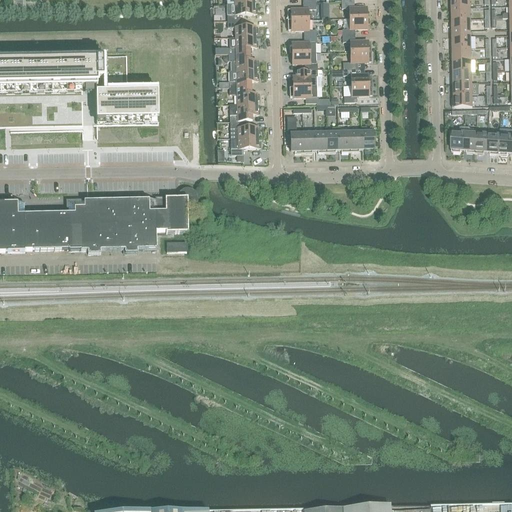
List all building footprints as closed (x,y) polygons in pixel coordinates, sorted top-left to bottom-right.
[(22,0),(13,0),(13,11),(23,10),(22,0)] [(451,0),(452,10),(470,10),(469,0),(451,0)] [(349,10),(349,21),(367,20),(367,19),(366,9),(354,10),(354,4),(341,4),(341,11),(349,10)] [(288,12),(288,22),(308,22),(308,12),(316,11),(316,5),(303,5),(303,11),(291,11),(291,12),(288,12)] [(227,6),(227,17),(227,23),(240,23),(240,17),(255,16),(256,16),(256,10),(255,10),(254,6),(234,6),(227,6)] [(511,8),(511,9),(511,15),(504,15),(503,17),(503,21),(511,21),(511,20),(511,8)] [(452,10),(452,22),(470,22),(470,10),(452,10)] [(343,31),(342,31),(342,38),(355,37),(355,31),(367,31),(367,22),(367,20),(349,21),(343,21),(343,31)] [(303,33),(304,39),(316,38),(316,32),(309,32),(308,22),(288,22),(288,32),(291,32),(291,33),(303,33)] [(452,36),(470,36),(470,22),(452,22),(453,33),(452,33),(452,36)] [(235,30),(235,40),(255,39),(255,35),(257,35),(257,29),(255,29),(255,28),(240,29),(240,23),(227,23),(227,30),(235,30)] [(470,36),(452,36),(452,40),(453,40),(453,50),(471,50),(470,36)] [(350,44),(350,54),(371,54),(370,44),(367,44),(367,43),(355,43),(355,37),(342,38),(342,44),(350,44)] [(316,55),(315,45),(317,45),(316,38),(304,39),(304,45),(291,45),(292,54),(291,54),(291,56),(316,55)] [(255,39),(235,40),(229,40),(230,50),(228,50),(228,57),(250,56),(250,50),(256,50),(256,49),(257,49),(257,43),(255,43),(255,39)] [(453,50),(453,62),(471,62),(471,50),(453,50)] [(343,65),(343,71),(356,71),(356,65),(368,65),(368,64),(371,64),(371,54),(350,54),(350,64),(343,65)] [(317,72),(317,65),(316,65),(316,55),(291,56),(292,57),(292,67),(304,66),(305,72),(317,72)] [(250,56),(228,57),(228,63),(231,63),(231,73),(231,74),(256,73),(256,69),(258,69),(258,63),(256,63),(256,62),(250,62),(250,56)] [(127,91),(126,58),(95,58),(0,60),(0,129),(10,130),(26,130),(59,129),(75,129),(83,128),(93,128),(96,128),(97,128),(127,128),(158,127),(157,90),(127,91)] [(453,62),(454,74),(471,74),(471,62),(453,62)] [(351,78),(351,88),(372,87),(371,77),(368,78),(368,77),(356,77),(356,71),(343,71),(343,78),(351,78)] [(316,89),(316,78),(317,78),(317,72),(305,72),(296,73),(296,78),(292,79),(289,80),(290,89),(310,89),(316,89)] [(256,73),(231,74),(231,73),(228,73),(229,85),(229,90),(251,90),(251,84),(256,84),(256,83),(258,83),(258,77),(256,77),(256,73)] [(454,74),(454,86),(472,85),(471,74),(454,74)] [(454,86),(454,98),(472,97),(472,85),(454,86)] [(372,87),(351,88),(351,98),(344,98),(344,105),(357,104),(356,98),(369,98),(369,97),(372,97),(372,87)] [(310,89),(290,89),(290,99),(293,99),(293,100),(305,100),(305,106),(318,105),(318,99),(310,99),(310,89)] [(251,90),(229,90),(229,97),(237,97),(237,107),(257,106),(257,102),(259,102),(259,96),(257,96),(251,96),(251,90)] [(472,97),(454,98),(454,100),(452,100),(452,110),(472,109),(472,97)] [(237,107),(229,107),(230,124),(243,124),(252,123),(252,117),(257,117),(259,117),(259,111),(257,111),(257,106),(237,107)] [(303,156),(303,136),(296,136),(296,119),(287,119),(288,137),(291,137),(291,154),(294,153),(294,156),(303,156)] [(243,124),(230,124),(230,141),(258,140),(258,136),(260,136),(259,130),(258,130),(258,129),(243,130),(243,124)] [(361,128),(361,134),(362,152),(364,152),(364,154),(374,154),(373,143),(376,143),(375,134),(367,134),(366,128),(361,128)] [(461,152),(464,152),(465,128),(461,128),(459,129),(459,134),(450,133),(450,143),(452,143),(451,154),(461,154),(461,152)] [(465,128),(464,152),(466,152),(466,154),(475,155),(476,135),(470,135),(471,130),(469,129),(465,128)] [(332,135),(326,135),(327,155),(335,155),(335,152),(338,152),(338,135),(338,129),(332,129),(332,135)] [(349,134),(338,135),(338,152),(341,152),(341,155),(350,154),(349,134)] [(361,134),(349,134),(350,154),(359,154),(359,152),(362,152),(361,134)] [(314,135),(303,136),(303,156),(312,155),(312,153),(315,153),(314,135)] [(326,135),(314,135),(315,153),(318,153),(318,155),(327,155),(326,135)] [(484,153),(487,153),(488,136),(476,135),(475,155),(484,156),(484,153)] [(489,156),(498,157),(500,137),(488,136),(487,153),(490,154),(489,156)] [(507,155),(510,155),(511,137),(500,137),(498,157),(507,157),(507,155)] [(258,140),(230,141),(231,158),(237,157),(243,157),(243,151),(258,151),(258,150),(260,150),(260,144),(258,144),(258,140)] [(0,254),(25,254),(25,253),(68,252),(68,253),(88,253),(88,256),(100,256),(100,252),(125,252),(125,256),(137,255),(137,252),(156,251),(156,234),(165,234),(165,235),(188,235),(188,209),(190,209),(192,208),(194,207),(195,205),(196,203),(196,201),(196,199),(195,197),(194,195),(193,193),(191,192),(189,191),(186,191),(184,192),(182,193),(181,194),(179,196),(179,198),(178,201),(165,201),(165,202),(156,202),(68,203),(68,215),(24,216),(24,204),(0,204),(0,254)] [(166,245),(167,255),(186,254),(186,245),(166,245)]
